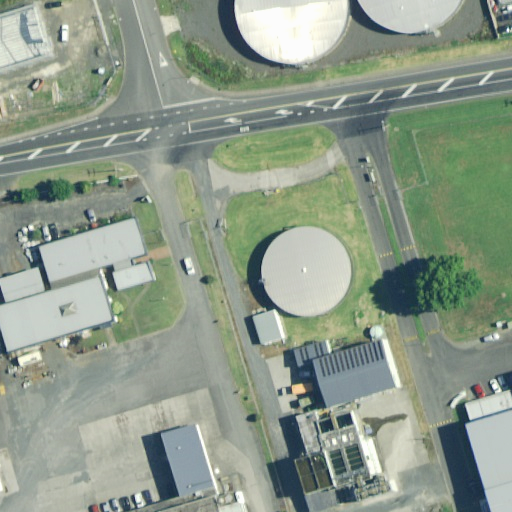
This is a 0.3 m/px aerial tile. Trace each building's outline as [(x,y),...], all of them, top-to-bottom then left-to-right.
[(322,40),(332,27),(337,11),(336,0),(237,0),(237,6),(240,22),(248,36),(261,47),(276,53),(292,54),(308,49),(322,40)] [(428,12),(437,0),(350,0),(355,8),(367,19),(383,25),(399,26),(415,21),(428,12)] [(111,214),(13,243),(23,277),(122,248),(111,214)] [(277,319),(280,318),(283,318),(286,318),(289,317),(292,316),(295,315),(297,314),(300,312),(303,311),(305,309),(308,307),(310,305),(312,303),(314,301),(316,298),(317,296),(319,293),(320,291),(321,288),(322,285),(323,282),(324,279),(324,276),(325,273),(325,270),(325,267),(324,264),(324,261),(323,258),(322,256),(321,253),(320,250),(319,247),(317,245),(316,242),(314,240),(312,238),(310,235),(307,233),(305,232),(303,230),(300,228),(297,227),(295,226),(292,225),(289,224),(286,223),(283,223),(280,222),(277,222),(274,222),(271,222),(268,223),(265,223),(262,224),(259,225),(257,226),(254,228),(251,229),(249,231),(246,233),(244,235),(242,237),(240,239),(238,241),(236,244),(235,246),(233,249),(232,251),(231,254),(230,257),(229,260),(229,263),(228,266),(228,269),(228,272),(228,275),(229,278),(229,281),(230,284),(231,287),(232,289),(233,292),(235,295),(236,297),(238,300),(240,302),(242,304),(244,306),(247,308),(249,310),(251,312),(254,313),(257,314),(260,316),(262,317),(265,317),(268,318),(271,318),(274,319),(277,319)] [(0,291),(19,286),(12,262),(0,265),(0,291)] [(0,338),(86,313),(75,274),(0,296),(0,338)] [(402,388),(387,339),(349,351),(348,347),(333,351),(330,340),(296,351),(301,367),(317,362),(331,409),(402,388)] [(487,397),(429,414),(458,511),(511,511),(511,368),(481,378),(487,397)] [(301,462),(315,511),(327,511),(345,507),(340,490),(359,485),(364,502),(393,494),(376,434),(365,438),(358,413),(325,422),(322,412),(303,418),(314,458),(301,462)] [(165,414),(127,426),(147,492),(185,481),(165,414)] [(128,483),(122,464),(114,467),(120,486),(128,483)] [(190,511),(184,488),(101,511),(190,511)]
